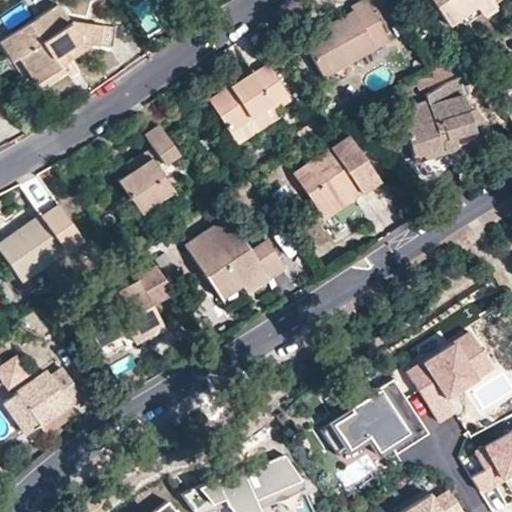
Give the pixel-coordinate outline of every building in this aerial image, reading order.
[(83,16),(70,0),(59,0),(0,41),(0,44),(33,93),(70,70),(69,62),(91,48),(109,49),(114,21),(83,16)] [(433,0),(452,27),(479,9),(490,0),(433,0)] [(494,0),(490,0),(479,9),(486,19),(501,9),(497,4),(494,0)] [(340,18),(345,22),(364,8),(359,3),(340,18)] [(364,8),(345,22),(302,55),(329,90),(388,44),(364,8)] [(464,74),(484,61),(471,45),(392,92),(396,102),(464,74)] [(259,58),(240,71),(247,80),(223,97),(202,112),(222,141),(252,120),(286,96),(259,58)] [(247,80),(240,71),(217,88),(223,97),(247,80)] [(396,102),(412,146),(445,136),(446,140),(443,143),(443,147),(446,151),(449,153),(456,152),(460,147),(461,151),(481,143),(492,139),(481,107),(473,109),(464,74),(396,102)] [(292,105),(286,96),(252,120),(261,132),(282,118),(279,114),(292,105)] [(177,152),(153,119),(139,130),(151,146),(162,161),(177,152)] [(293,174),(320,212),(357,186),(362,194),(382,181),(350,135),(293,174)] [(445,136),(412,146),(416,161),(446,151),(443,147),(443,143),(446,140),(445,136)] [(498,136),(492,139),(481,143),(488,153),(505,147),(498,136)] [(162,161),(151,146),(141,153),(151,168),(162,161)] [(151,168),(141,153),(127,163),(130,169),(108,185),(130,217),(166,192),(151,168)] [(357,186),(320,212),(325,220),(362,194),(357,186)] [(81,238),(55,201),(0,239),(0,249),(22,280),(81,238)] [(223,301),(245,286),(263,274),(268,280),(288,267),(269,239),(252,250),(228,215),(185,245),(223,301)] [(175,293),(157,264),(80,313),(102,347),(128,330),(137,345),(150,337),(151,339),(167,329),(153,307),(175,293)] [(263,274),(245,286),(249,292),(268,280),(263,274)] [(470,329),(407,367),(436,415),(452,406),(444,394),(478,373),(468,357),(481,348),(470,329)] [(492,365),(481,348),(468,357),(478,373),(492,365)] [(17,354),(0,364),(0,378),(6,389),(29,374),(17,354)] [(44,371),(2,398),(25,432),(77,397),(61,373),(50,380),(44,371)] [(339,407),(318,420),(335,445),(354,433),(366,450),(378,442),(382,448),(415,426),(381,375),(337,404),(339,407)] [(483,459),(467,468),(475,483),(499,470),(511,462),(511,422),(475,442),(476,445),(483,459)] [(351,440),(333,451),(351,480),(369,469),(351,440)] [(237,464),(179,489),(195,510),(217,500),(230,511),(258,511),(251,495),(297,475),(279,449),(239,467),(237,464)] [(511,462),(499,470),(505,480),(511,476),(511,462)] [(428,490),(394,511),(459,511),(462,510),(447,486),(432,496),(428,490)] [(177,511),(167,497),(145,511),(177,511)]
